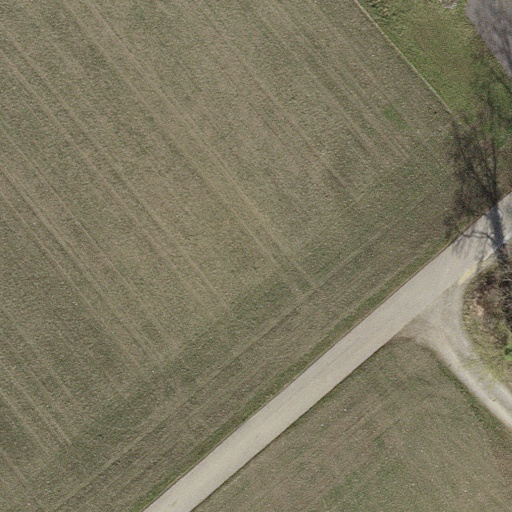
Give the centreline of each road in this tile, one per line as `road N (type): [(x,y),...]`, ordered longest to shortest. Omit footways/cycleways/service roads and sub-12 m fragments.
road 1 (track): [(165,511),(511,200)]
road 2 (track): [(416,285),(511,379)]
